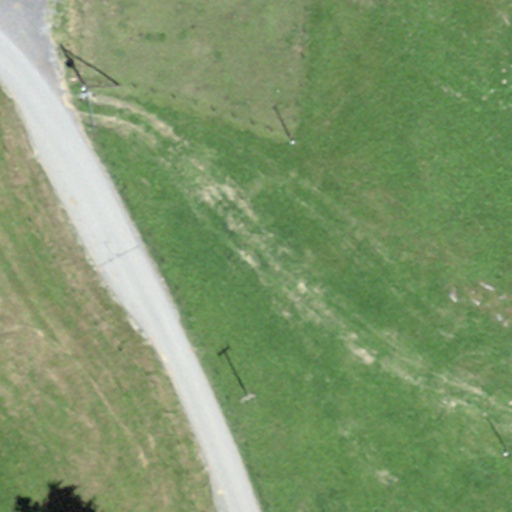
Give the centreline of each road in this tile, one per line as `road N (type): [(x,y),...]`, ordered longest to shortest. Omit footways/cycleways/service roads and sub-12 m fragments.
road 1 (track): [(511,416),(334,291),(161,123),(38,100)]
road 2 (track): [(242,511),(166,330),(38,100),(0,54)]
